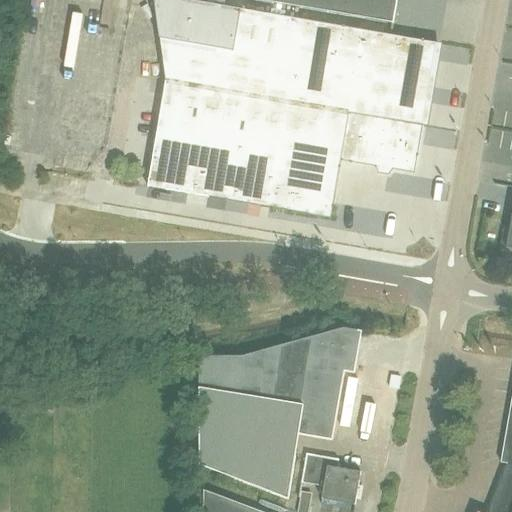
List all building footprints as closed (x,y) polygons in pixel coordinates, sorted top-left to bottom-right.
[(151,169),(148,187),(209,198),(270,208),(302,21),(177,0),(153,0),(163,65),(166,82),(163,96),(158,126),(154,152),(153,156),(151,169)] [(250,0),(394,25),(397,0),(250,0)] [(302,21),(270,208),(309,215),(309,216),(331,219),(333,207),(342,208),(345,190),(336,188),(341,160),(377,166),(379,173),(388,174),(392,169),(413,172),(421,126),(422,126),(436,45),(302,21)] [(138,174),(124,172),(122,182),(137,184),(138,174)] [(511,217),(510,229),(505,228),(501,252),(511,253),(511,217)] [(243,357),(199,357),(199,389),(198,465),(287,499),(298,435),(332,440),(343,371),(354,373),(361,333),(343,329),(243,357)] [(15,411),(35,412),(36,396),(16,395),(15,411)] [(511,511),(511,398),(501,463),(508,464),(489,511),(511,511)] [(339,460),(307,455),(302,482),(324,485),(321,499),(355,506),(361,473),(337,469),(339,460)] [(259,511),(203,492),(203,511),(259,511)]
